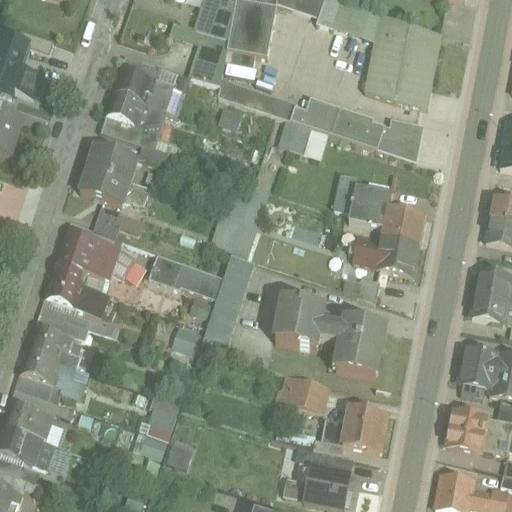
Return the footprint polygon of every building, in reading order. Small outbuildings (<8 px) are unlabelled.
[(238,0),(207,0),(196,34),(206,37),(230,45),(238,0)] [(428,115),(442,43),(407,30),(378,20),(326,3),(316,0),(238,0),(230,45),(227,63),(223,86),(221,93),(219,103),(287,126),(303,131),(310,134),(332,141),(377,157),(416,170),(424,133),(428,115)] [(55,48),(21,37),(18,48),(27,51),(27,52),(50,60),(55,48)] [(230,45),(206,37),(191,83),(221,93),(227,63),(230,45)] [(10,47),(0,43),(0,91),(35,104),(43,82),(20,74),(27,52),(27,51),(18,48),(10,46),(10,47)] [(142,67),(126,62),(124,70),(140,75),(142,67)] [(157,89),(121,77),(114,100),(144,110),(166,117),(175,91),(159,86),(157,89)] [(144,110),(114,100),(106,123),(130,131),(129,135),(157,144),(166,117),(144,110)] [(25,126),(0,117),(0,159),(12,164),(25,126)] [(130,131),(106,123),(101,139),(143,153),(148,154),(148,153),(154,155),(157,144),(129,135),(130,131)] [(303,131),(287,126),(280,151),(303,158),(310,134),(303,131)] [(138,166),(97,152),(89,176),(130,190),(138,167),(138,166)] [(511,153),(506,152),(502,174),(511,175),(511,153)] [(154,155),(148,153),(148,154),(143,153),(138,166),(138,167),(174,180),(180,163),(154,155)] [(130,190),(89,176),(81,199),(123,213),(125,206),(144,212),(149,196),(130,190)] [(246,262),(264,196),(247,191),(244,201),(221,194),(206,251),(246,262)] [(425,222),(376,213),(379,198),(357,194),(354,208),(352,208),(352,211),(353,211),(350,228),(385,235),(384,244),(420,251),(425,222)] [(511,207),(495,204),(491,226),(511,230),(511,207)] [(125,221),(102,214),(94,237),(116,246),(125,221)] [(511,230),(491,226),(486,249),(511,253),(511,230)] [(118,256),(67,239),(53,284),(83,294),(85,294),(89,282),(107,288),(118,256)] [(384,244),(383,244),(382,251),(358,246),(353,269),(377,274),(377,275),(413,282),(420,251),(384,244)] [(184,270),(159,261),(151,285),(175,293),(184,270)] [(217,306),(203,353),(226,361),(255,268),(232,261),(217,306)] [(224,285),(184,270),(175,293),(181,296),(182,293),(217,306),(224,285)] [(511,286),(511,285),(481,279),(477,301),(511,308),(511,303),(511,300),(509,300),(511,286)] [(83,294),(53,284),(46,306),(81,318),(85,306),(80,304),(83,294)] [(381,288),(362,284),(357,303),(376,309),(381,288)] [(511,308),(477,301),(472,324),(504,330),(507,315),(510,316),(511,308)] [(323,316),(285,309),(277,348),(316,355),(317,346),(320,331),(323,316)] [(93,325),(68,316),(64,326),(89,335),(93,325)] [(64,326),(40,318),(37,328),(86,345),(89,335),(64,326)] [(383,336),(346,329),(345,336),(320,331),(317,346),(342,351),(337,377),(373,384),(383,336)] [(82,350),(35,334),(27,358),(60,369),(63,357),(78,362),(82,350)] [(511,363),(466,355),(460,389),(491,395),(490,401),(511,405),(511,363)] [(60,369),(27,358),(19,380),(59,393),(62,381),(56,379),(60,369)] [(59,393),(19,380),(15,396),(37,403),(55,409),(59,393)] [(330,395),(289,382),(285,396),(281,395),(277,408),(289,412),(322,420),(330,395)] [(77,387),(66,383),(61,396),(79,403),(83,392),(77,387)] [(37,403),(15,396),(12,407),(33,414),(34,412),(37,403)] [(55,409),(37,403),(34,412),(55,419),(58,410),(55,409)] [(53,425),(10,411),(3,434),(45,448),(53,425)] [(511,415),(501,413),(498,426),(511,429),(511,415)] [(386,421),(350,414),(347,431),(327,427),(323,448),(323,449),(344,453),(378,459),(386,421)] [(164,431),(173,434),(177,419),(169,417),(164,431)] [(511,429),(498,426),(487,425),(488,423),(455,417),(448,452),(481,459),(483,451),(495,454),(494,460),(508,462),(510,456),(511,442),(511,429)] [(45,448),(3,434),(0,441),(0,459),(48,475),(56,452),(45,448)] [(184,473),(190,451),(168,445),(162,467),(184,473)] [(323,448),(316,446),(314,457),(342,463),(344,453),(323,449),(323,448)] [(354,466),(330,461),(327,480),(350,485),(354,466)] [(39,477),(0,463),(0,475),(35,487),(39,477)] [(0,476),(0,492),(20,499),(28,486),(0,476)] [(327,480),(311,477),(304,509),(320,511),(344,511),(350,485),(327,480)] [(511,483),(504,481),(501,481),(498,492),(511,495),(511,483)] [(474,491),(444,485),(438,511),(470,511),(473,500),(474,491)] [(15,511),(20,499),(0,492),(0,511),(15,511)] [(138,511),(142,499),(125,494),(120,511),(138,511)] [(506,511),(508,503),(493,501),(493,504),(473,500),(470,511),(506,511)]
